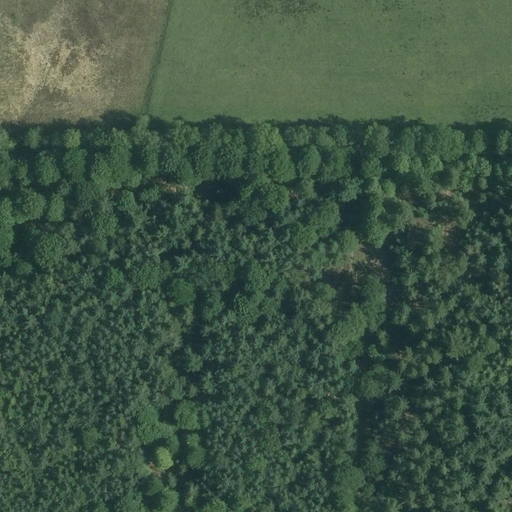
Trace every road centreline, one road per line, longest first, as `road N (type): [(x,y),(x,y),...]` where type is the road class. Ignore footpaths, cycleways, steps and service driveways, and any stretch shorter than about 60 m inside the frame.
road 1 (track): [(0,159),(511,154)]
road 2 (track): [(363,156),(367,511)]
